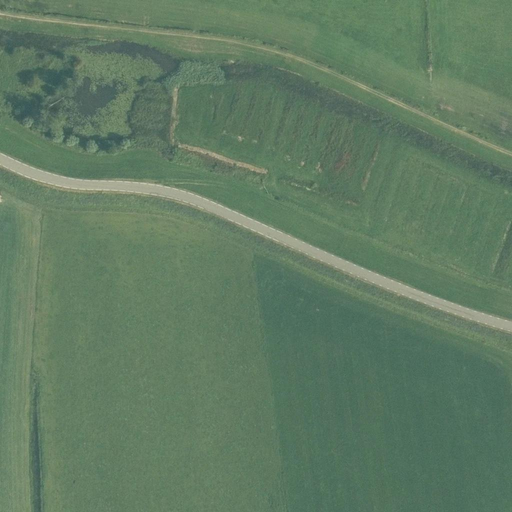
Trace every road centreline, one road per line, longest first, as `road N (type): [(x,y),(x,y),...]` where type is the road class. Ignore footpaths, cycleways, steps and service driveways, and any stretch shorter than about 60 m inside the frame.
road 1 (unclassified): [(511,325),(359,273),(179,195),(70,182),(0,158)]
road 2 (track): [(511,154),(261,48),(0,13)]
